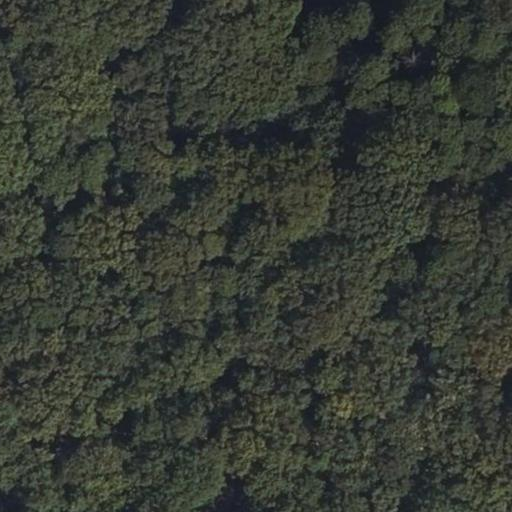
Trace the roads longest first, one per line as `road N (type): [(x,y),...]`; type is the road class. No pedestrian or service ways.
road 1 (track): [(511,428),(362,192),(261,107),(161,59)]
road 2 (track): [(0,104),(161,59)]
